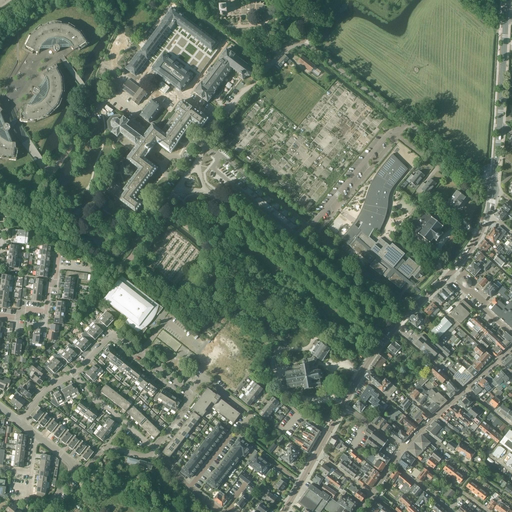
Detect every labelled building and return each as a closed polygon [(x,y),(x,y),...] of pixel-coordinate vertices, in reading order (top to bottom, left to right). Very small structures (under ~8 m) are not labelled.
[(187,0),(187,1),(196,9),(199,5),(192,0),(187,0)] [(174,10),(163,24),(164,25),(164,24),(172,30),(172,31),(173,31),(177,25),(179,27),(185,18),(174,10)] [(179,27),(183,30),(190,22),(185,18),(179,27)] [(53,22),(39,25),(47,41),(54,40),(53,22)] [(68,24),(53,22),(54,40),(62,41),(68,24)] [(190,22),(183,30),(188,33),(194,25),(190,22)] [(81,32),(68,24),(62,41),(68,45),(81,32)] [(216,50),(181,24),(179,27),(177,25),(173,31),(172,31),(172,30),(169,29),(147,59),(149,61),(150,61),(149,62),(155,66),(153,69),(155,70),(158,66),(161,69),(177,47),(184,53),(176,65),(184,71),(189,75),(184,82),(178,89),(184,94),(191,84),(193,86),(222,48),(219,46),(216,50)] [(172,30),(164,24),(164,25),(160,29),(169,35),(172,30)] [(39,25),(27,35),(41,46),(47,41),(39,25)] [(194,25),(188,33),(192,36),(198,28),(194,25)] [(198,28),(192,36),(196,39),(203,31),(198,28)] [(160,29),(157,33),(165,39),(169,35),(160,29)] [(201,43),(207,34),(203,31),(196,39),(201,43)] [(89,44),(81,32),(68,45),(72,51),(78,49),(79,51),(89,44)] [(165,39),(157,33),(154,37),(162,43),(165,39)] [(207,34),(201,43),(205,46),(211,38),(207,34)] [(41,46),(27,35),(21,48),(28,51),(32,54),(33,52),(38,53),(41,46)] [(162,43),(154,37),(151,42),(159,48),(162,43)] [(209,49),(216,41),(211,38),(205,46),(209,49)] [(216,41),(209,49),(214,52),(220,44),(216,41)] [(159,48),(151,42),(148,46),(156,52),(159,48)] [(156,52),(148,46),(144,50),(152,56),(156,52)] [(184,71),(176,65),(184,53),(177,47),(168,59),(165,57),(154,71),(184,94),(195,79),(189,75),(184,71)] [(152,56),(144,50),(141,55),(147,59),(149,61),(152,56)] [(221,60),(215,67),(212,65),(207,73),(209,75),(203,83),(203,82),(195,93),(208,102),(215,93),(215,92),(233,69),(241,75),(239,77),(244,80),(246,77),(250,76),(252,74),(252,70),(254,66),(250,63),(248,65),(227,50),(220,59),(221,60)] [(137,58),(147,65),(150,61),(149,61),(147,59),(141,55),(140,54),(137,58)] [(292,62),(289,59),(285,55),(277,64),(275,66),(279,69),(281,67),(287,61),(290,64),(292,62)] [(315,66),(303,56),(299,61),(311,72),(311,71),(318,77),(322,72),(315,67),(315,66)] [(147,65),(137,58),(134,62),(144,69),(147,65)] [(144,69),(134,62),(131,66),(140,73),(144,69)] [(42,76),(46,83),(63,78),(56,65),(46,70),(47,72),(42,76)] [(140,73),(131,66),(128,70),(137,78),(140,73)] [(46,83),(46,90),(63,92),(63,78),(46,83)] [(140,88),(128,79),(121,89),(133,98),(132,100),(138,105),(147,93),(141,88),(140,88)] [(46,90),(44,97),(59,106),(63,92),(46,90)] [(44,97),(38,103),(48,117),(54,112),(59,106),(44,97)] [(162,106),(152,99),(140,116),(150,123),(162,106)] [(151,150),(157,142),(171,152),(177,143),(177,142),(193,121),(201,128),(207,119),(183,101),(177,109),(178,110),(162,131),(153,125),(148,131),(144,128),(132,119),(130,121),(124,117),(124,118),(119,115),(112,116),(107,122),(108,129),(113,133),(112,133),(114,135),(112,137),(133,152),(127,159),(140,169),(124,190),(121,188),(121,187),(110,178),(102,188),(114,197),(115,195),(120,199),(120,200),(136,213),(143,204),(135,198),(151,177),(152,177),(158,168),(145,158),(151,150)] [(38,103),(32,105),(35,123),(46,118),(48,117),(38,103)] [(32,105),(28,105),(24,105),(23,110),(20,110),(20,122),(27,122),(35,123),(32,105)] [(6,143),(1,158),(1,159),(8,160),(8,159),(16,161),(17,149),(15,149),(15,143),(6,143)] [(392,189),(395,185),(407,169),(406,169),(391,157),(392,155),(392,154),(381,167),(380,169),(375,175),(372,183),(370,189),(368,196),(365,206),(362,214),(358,221),(362,223),(359,229),(355,225),(351,230),(348,233),(343,237),(341,239),(349,246),(349,245),(351,247),(370,263),(370,264),(371,265),(370,266),(381,276),(382,275),(400,289),(406,282),(406,281),(407,280),(408,281),(408,280),(412,275),(413,275),(412,275),(417,279),(419,276),(421,277),(423,275),(422,273),(424,270),(420,266),(420,267),(409,258),(406,262),(404,261),(401,258),(405,254),(392,244),(390,246),(380,238),(376,243),(369,238),(374,229),(379,232),(385,218),(387,211),(388,204),(388,199),(390,194),(392,189)] [(415,186),(417,184),(418,184),(422,179),(424,175),(419,171),(414,177),(411,174),(406,181),(409,183),(410,182),(415,186)] [(430,191),(434,187),(433,187),(436,183),(435,183),(436,182),(432,179),(431,180),(430,179),(426,185),(423,182),(416,191),(421,194),(423,191),(427,194),(430,191)] [(462,199),(465,194),(457,188),(449,200),(457,206),(460,202),(461,202),(463,199),(462,199)] [(511,214),(511,207),(511,208),(506,203),(502,208),(509,214),(510,215),(511,216),(511,214)] [(510,215),(509,214),(502,208),(495,216),(502,222),(506,217),(508,218),(510,215)] [(433,239),(437,242),(443,234),(440,231),(443,227),(432,217),(432,218),(429,215),(431,213),(430,213),(428,216),(424,213),(421,216),(420,216),(415,222),(416,222),(413,226),(413,227),(416,230),(413,234),(414,234),(416,232),(419,234),(418,234),(430,243),(433,239)] [(494,227),(490,233),(498,238),(501,233),(494,227)] [(11,243),(27,245),(29,232),(13,230),(11,243)] [(498,238),(490,233),(486,238),(494,244),(498,238)] [(478,246),(483,250),(485,252),(491,246),(488,244),(484,240),(478,246)] [(497,252),(499,253),(503,249),(499,245),(495,249),(497,252)] [(476,261),(480,264),(486,258),(483,255),(480,252),(474,258),(477,261),(476,261)] [(497,264),(503,257),(500,254),(499,253),(497,252),(496,253),(498,255),(494,260),(497,264)] [(503,257),(497,264),(501,267),(506,262),(508,264),(508,265),(511,268),(511,267),(511,264),(507,260),(503,257)] [(486,270),(493,263),(490,260),(487,264),(484,267),(483,268),(486,270)] [(475,261),(474,263),(473,262),(467,270),(474,277),(480,270),(481,271),(483,269),(485,272),(486,270),(483,268),(475,261)] [(65,277),(65,283),(77,284),(78,279),(77,279),(78,273),(75,272),(74,278),(72,278),(68,277),(65,277)] [(153,319),(155,314),(157,315),(156,315),(157,315),(162,308),(121,276),(102,299),(127,319),(124,322),(141,335),(147,328),(146,328),(145,327),(149,324),(153,319)] [(484,278),(478,284),(483,288),(482,288),(484,290),(490,283),(484,278)] [(484,291),(489,295),(491,297),(502,285),(498,282),(495,285),(493,284),(491,282),(490,283),(484,290),(484,291)] [(447,285),(443,289),(449,296),(454,291),(448,285),(447,285)] [(443,289),(438,293),(444,300),(449,296),(443,289)] [(76,295),(63,293),(62,299),(71,300),(74,301),(76,298),(76,295)] [(444,300),(438,293),(433,298),(440,305),(444,300)] [(506,307),(502,304),(495,298),(491,303),(494,306),(490,310),(511,328),(511,326),(511,302),(511,301),(506,307)] [(450,315),(460,325),(474,310),(463,300),(460,304),(450,315)] [(434,315),(438,312),(439,310),(437,308),(432,303),(424,311),(429,316),(432,313),(434,315)] [(101,313),(100,314),(110,323),(114,319),(114,318),(116,316),(107,308),(105,310),(106,311),(102,314),(101,313)] [(97,318),(95,320),(104,329),(106,327),(110,323),(100,314),(101,315),(98,319),(97,318)] [(412,321),(411,323),(416,328),(420,324),(421,325),(424,321),(423,320),(417,315),(416,317),(414,315),(412,316),(410,318),(410,320),(412,321)] [(63,319),(54,317),(53,323),(60,324),(60,326),(62,326),(63,324),(63,319)] [(444,317),(429,333),(436,341),(452,325),(444,317)] [(470,335),(473,337),(480,329),(484,326),(475,317),(472,320),(471,319),(469,321),(475,326),(473,328),(474,330),(473,332),(470,335)] [(89,326),(88,326),(99,336),(103,331),(102,331),(104,329),(95,320),(93,323),(94,323),(90,327),(89,326)] [(58,333),(59,326),(51,325),(50,331),(49,330),(48,339),(55,340),(56,332),(58,333)] [(462,337),(466,333),(458,325),(452,331),(455,334),(457,332),(462,337)] [(85,331),(83,333),(92,341),(94,339),(95,340),(99,336),(88,326),(88,327),(89,328),(86,332),(85,331)] [(482,331),(483,332),(487,328),(484,326),(480,329),(473,337),(475,339),(481,332),(482,331)] [(478,341),(479,342),(483,338),(485,336),(490,331),(487,328),(483,332),(484,334),(484,335),(478,341)] [(36,333),(33,332),(31,343),(42,345),(43,330),(36,329),(36,333)] [(497,346),(496,347),(502,352),(507,347),(505,345),(496,337),(490,331),(485,336),(497,346)] [(82,336),(78,340),(87,348),(91,344),(90,343),(92,341),(83,333),(81,335),(82,336)] [(505,339),(510,344),(511,344),(511,342),(511,337),(507,333),(503,337),(505,339)] [(424,334),(415,344),(432,360),(437,355),(442,360),(445,356),(447,358),(451,353),(438,342),(435,345),(428,339),(429,339),(424,334)] [(505,345),(507,347),(510,344),(505,339),(504,341),(498,335),(496,337),(505,345)] [(486,349),(490,344),(483,338),(479,342),(486,349)] [(12,343),(11,354),(20,355),(22,340),(16,339),(16,343),(12,343)] [(73,343),(71,346),(80,354),(82,352),(83,353),(87,348),(78,340),(74,344),(73,343)] [(314,344),(317,346),(312,354),(314,355),(318,358),(322,361),(330,349),(317,340),(314,344)] [(396,353),(401,348),(394,342),(387,350),(390,352),(393,356),(395,357),(398,355),(396,353)] [(479,355),(478,356),(477,355),(480,357),(485,351),(478,345),(476,343),(471,348),(474,350),(473,350),(479,355)] [(63,349),(62,349),(73,359),(76,355),(78,356),(80,354),(71,346),(69,344),(67,346),(68,347),(64,350),(63,349)] [(102,353),(106,357),(112,349),(108,346),(102,353)] [(502,352),(496,347),(495,348),(493,347),(490,351),(492,353),(494,354),(496,356),(497,356),(502,352)] [(59,354),(57,356),(66,365),(68,363),(69,363),(73,359),(62,349),(62,350),(63,351),(60,355),(59,354)] [(106,357),(110,360),(111,360),(116,353),(112,349),(106,357)] [(475,358),(477,360),(484,366),(492,357),(485,351),(480,357),(477,355),(475,358)] [(114,365),(121,356),(116,353),(111,360),(110,360),(109,362),(114,365)] [(379,355),(371,365),(379,371),(386,360),(387,359),(384,357),(385,356),(381,353),(379,355)] [(49,360),(48,360),(58,370),(62,366),(64,367),(66,365),(57,356),(55,354),(53,357),(54,357),(50,361),(49,360)] [(308,364),(306,364),(307,362),(307,360),(305,359),(303,359),(302,361),(302,363),(304,364),(304,365),(299,366),(299,365),(291,366),(291,361),(288,361),(290,371),(285,372),(286,377),(282,378),(284,384),(287,383),(288,389),(304,386),(305,389),(321,387),(320,379),(322,378),(323,375),(323,372),(321,371),(319,370),(318,366),(314,367),(314,364),(318,358),(314,355),(312,358),(308,359),(308,364)] [(501,363),(507,370),(507,369),(511,373),(511,372),(511,370),(511,369),(511,370),(509,368),(511,365),(511,356),(510,355),(501,363)] [(118,368),(124,360),(125,359),(121,356),(114,365),(118,368)] [(58,370),(48,360),(48,361),(49,362),(46,366),(45,365),(43,367),(52,375),(54,373),(54,374),(58,370)] [(118,368),(123,371),(128,364),(124,360),(118,368)] [(471,366),(478,372),(484,366),(477,360),(471,366)] [(474,377),(464,368),(457,362),(454,365),(452,363),(448,368),(455,374),(453,377),(463,387),(474,377)] [(31,378),(39,385),(45,378),(41,375),(44,371),(35,364),(30,370),(34,373),(31,378)] [(93,365),(89,370),(98,378),(102,374),(103,375),(105,372),(96,364),(94,366),(93,365)] [(123,371),(127,374),(133,367),(128,364),(123,371)] [(466,365),(464,368),(474,377),(479,372),(478,372),(471,366),(469,368),(466,365)] [(127,374),(131,378),(137,370),(133,367),(127,374)] [(445,380),(448,378),(436,367),(430,372),(436,378),(439,380),(442,383),(445,380)] [(392,398),(390,397),(397,389),(385,379),(383,382),(377,377),(380,374),(372,368),(371,368),(370,369),(364,377),(377,388),(389,398),(391,400),(392,398)] [(98,378),(89,370),(85,374),(86,375),(84,377),(93,385),(95,383),(94,382),(98,378)] [(131,378),(135,381),(141,374),(137,370),(131,378)] [(503,380),(506,383),(509,380),(511,382),(511,378),(510,379),(506,375),(505,375),(505,374),(504,373),(505,372),(503,370),(502,371),(501,370),(499,372),(500,373),(503,376),(501,378),(503,380)] [(506,383),(503,380),(501,378),(503,376),(500,373),(493,380),(502,388),(505,385),(506,387),(508,385),(506,383)] [(135,381),(140,384),(145,377),(141,374),(135,381)] [(428,397),(430,398),(441,407),(447,401),(445,399),(446,398),(443,395),(442,396),(438,393),(437,394),(432,389),(428,392),(427,390),(426,391),(421,387),(430,378),(426,374),(413,387),(415,389),(423,396),(425,394),(428,397)] [(500,390),(486,376),(484,379),(478,383),(483,389),(484,388),(487,391),(491,388),(493,389),(495,387),(499,391),(500,390)] [(502,388),(493,380),(490,376),(488,377),(487,376),(486,376),(500,390),(502,388)] [(143,389),(144,388),(144,387),(150,380),(145,377),(140,384),(138,386),(143,389)] [(0,389),(3,391),(4,387),(7,388),(10,381),(4,378),(3,381),(0,380),(0,389)] [(448,383),(446,385),(455,394),(459,390),(451,381),(448,378),(445,380),(448,383)] [(144,387),(144,388),(148,391),(154,383),(150,380),(144,387)] [(20,392),(28,398),(33,392),(31,390),(34,385),(30,382),(26,386),(25,385),(20,392)] [(154,383),(148,391),(153,394),(153,393),(154,394),(159,389),(158,388),(158,387),(154,383)] [(487,391),(484,388),(483,389),(478,383),(471,390),(476,396),(477,395),(479,398),(481,399),(483,397),(481,396),(487,392),(487,391)] [(71,384),(66,387),(71,398),(76,395),(77,396),(80,395),(74,384),(71,385),(71,384)] [(99,391),(104,395),(109,388),(105,384),(99,391)] [(257,384),(253,388),(260,393),(263,389),(257,384)] [(455,394),(446,385),(444,387),(445,387),(443,388),(443,390),(444,391),(446,391),(447,390),(449,392),(446,394),(450,398),(449,398),(450,399),(455,394)] [(248,390),(250,392),(256,397),(260,393),(253,388),(251,386),(248,390)] [(380,400),(382,398),(379,396),(380,395),(374,391),(375,390),(369,386),(366,389),(361,394),(362,395),(360,398),(365,402),(367,400),(372,404),(371,406),(377,411),(381,406),(383,407),(386,404),(380,400)] [(58,391),(64,403),(67,402),(67,401),(71,398),(66,387),(60,390),(61,391),(59,392),(58,391)] [(104,395),(108,398),(114,391),(109,388),(104,395)] [(243,413),(217,394),(217,395),(208,388),(201,396),(202,397),(200,401),(198,400),(192,409),(203,417),(206,412),(205,411),(212,402),(215,405),(212,409),(233,424),(239,416),(240,417),(243,413)] [(418,403),(423,396),(415,389),(410,395),(415,400),(418,403)] [(158,398),(162,400),(167,392),(162,390),(160,393),(158,392),(154,397),(153,399),(156,401),(158,398)] [(504,398),(501,395),(503,393),(500,390),(499,391),(495,396),(501,401),(502,400),(504,398)] [(64,403),(58,391),(53,394),(53,395),(51,396),(52,399),(50,402),(57,407),(60,406),(59,405),(64,402),(64,403)] [(108,398),(112,401),(118,394),(114,391),(108,398)] [(22,396),(16,392),(14,394),(15,395),(10,401),(20,409),(24,402),(20,399),(22,396)] [(162,400),(167,403),(172,395),(167,392),(162,400)] [(250,392),(246,396),(253,402),(256,397),(250,392)] [(480,412),(473,407),(472,409),(469,406),(473,403),(468,398),(470,396),(467,393),(458,401),(465,409),(466,409),(469,412),(472,415),(475,418),(480,412)] [(112,401),(117,405),(122,397),(118,394),(112,401)] [(422,405),(428,397),(425,394),(423,396),(418,403),(422,405)] [(169,410),(170,409),(176,398),(172,395),(167,403),(164,407),(169,410)] [(253,402),(246,396),(244,395),(241,399),(243,401),(249,406),(253,402)] [(501,401),(495,396),(493,399),(490,397),(486,403),(488,404),(489,403),(495,408),(501,401)] [(117,405),(121,408),(126,401),(122,397),(117,405)] [(270,401),(276,407),(278,408),(280,406),(281,407),(283,405),(273,397),(270,401)] [(170,409),(176,412),(179,408),(177,407),(181,401),(176,398),(170,409)] [(399,406),(404,411),(404,408),(404,406),(405,405),(409,401),(407,398),(399,406)] [(432,404),(430,406),(437,411),(440,407),(441,407),(430,398),(428,400),(432,404)] [(353,407),(361,413),(367,406),(359,400),(356,404),(353,407)] [(75,408),(80,412),(86,403),(84,402),(83,403),(81,401),(75,408)] [(126,401),(121,408),(125,411),(131,404),(126,401)] [(270,401),(266,405),(273,411),(276,407),(270,401)] [(80,412),(84,415),(90,408),(87,406),(88,405),(86,403),(80,412)] [(372,422),(376,425),(382,418),(380,417),(385,410),(388,405),(386,404),(383,408),(377,415),(372,422)] [(437,411),(430,406),(429,407),(426,404),(424,406),(428,410),(433,414),(437,411)] [(497,411),(501,414),(506,408),(502,404),(497,411)] [(266,405),(263,410),(270,415),(273,411),(266,405)] [(32,418),(36,422),(45,412),(44,411),(43,413),(39,410),(40,408),(37,406),(30,416),(32,417),(32,418)] [(126,412),(131,416),(137,410),(133,406),(126,412)] [(409,415),(413,418),(412,419),(419,424),(423,419),(425,420),(428,417),(420,410),(416,406),(409,415)] [(481,423),(475,418),(472,415),(470,417),(463,411),(461,410),(459,413),(452,406),(448,410),(454,415),(456,416),(473,431),(474,432),(481,423)] [(84,415),(88,418),(95,410),(92,408),(92,409),(90,408),(84,415)] [(501,414),(506,417),(510,411),(506,408),(501,414)] [(402,413),(400,412),(397,409),(388,420),(390,421),(396,421),(395,417),(397,416),(399,414),(399,413),(400,413),(401,413),(402,413)] [(95,410),(88,418),(92,422),(98,414),(96,412),(97,411),(95,410)] [(131,416),(134,420),(141,413),(137,410),(131,416)] [(270,415),(263,410),(259,414),(266,419),(268,417),(271,420),(273,418),(270,415)] [(463,428),(461,430),(468,436),(473,431),(456,416),(454,415),(448,410),(445,413),(463,428)] [(39,424),(44,427),(52,417),(51,417),(50,419),(46,415),(47,414),(45,412),(36,422),(37,422),(37,421),(39,423),(39,424)] [(193,412),(190,416),(197,421),(201,417),(193,412)] [(134,420),(138,424),(145,417),(141,413),(134,420)] [(456,426),(461,430),(463,428),(445,413),(442,415),(449,421),(450,420),(457,426),(456,426)] [(382,418),(376,425),(381,429),(386,422),(390,417),(388,415),(385,420),(382,418)] [(418,427),(404,415),(398,422),(403,425),(404,424),(407,427),(403,432),(409,436),(409,437),(418,427)] [(448,423),(449,421),(442,415),(439,418),(446,424),(447,424),(452,429),(453,427),(448,423)] [(190,416),(187,420),(194,425),(197,421),(190,416)] [(46,429),(51,433),(59,423),(59,422),(57,424),(53,421),(54,419),(52,417),(44,427),(44,428),(44,427),(46,429)] [(138,424),(142,427),(148,421),(145,417),(138,424)] [(109,418),(105,422),(113,429),(115,427),(114,426),(116,424),(109,418)] [(445,426),(442,423),(437,419),(435,421),(426,430),(430,433),(429,434),(440,443),(444,439),(440,436),(442,434),(441,433),(444,430),(448,433),(450,431),(445,426)] [(187,420),(184,424),(191,429),(194,425),(187,420)] [(142,427),(146,431),(152,425),(148,421),(142,427)] [(311,432),(318,436),(321,432),(311,425),(305,421),(304,424),(302,426),(304,428),(306,425),(312,429),(311,432)] [(478,428),(482,430),(487,424),(483,421),(478,428)] [(105,422),(102,427),(109,432),(111,430),(112,431),(113,429),(105,422)] [(215,428),(224,435),(227,431),(224,428),(225,426),(219,422),(215,428)] [(390,430),(393,427),(395,425),(394,424),(392,426),(391,427),(386,423),(387,422),(386,422),(381,429),(387,434),(390,430)] [(53,435),(58,439),(66,428),(65,430),(60,426),(61,425),(59,423),(51,433),(51,432),(54,434),(53,435)] [(184,424),(181,428),(188,433),(191,429),(184,424)] [(482,430),(485,433),(490,427),(487,424),(482,430)] [(146,431),(150,435),(156,428),(152,425),(146,431)] [(399,432),(398,434),(405,440),(409,436),(403,432),(401,430),(395,425),(393,427),(399,432)] [(370,445),(379,452),(384,445),(386,446),(387,444),(386,443),(388,440),(375,430),(374,431),(368,426),(363,432),(370,437),(366,442),(370,445)] [(102,427),(99,431),(107,437),(108,435),(107,435),(109,432),(102,427)] [(485,433),(488,435),(493,429),(490,427),(485,433)] [(60,440),(65,444),(73,434),(72,435),(67,432),(69,430),(66,428),(58,439),(58,438),(61,440),(60,440)] [(156,428),(150,435),(154,439),(160,432),(156,428)] [(181,428),(178,432),(185,437),(188,433),(181,428)] [(220,439),(224,435),(215,428),(211,432),(220,439)] [(488,435),(491,438),(496,432),(493,429),(488,435)] [(307,438),(306,440),(313,445),(316,441),(303,433),(298,430),(297,431),(301,434),(302,435),(307,438)] [(511,431),(510,430),(500,443),(511,452),(511,431)] [(107,437),(99,431),(95,435),(102,441),(104,439),(105,439),(107,437)] [(303,433),(316,441),(318,436),(311,432),(309,434),(304,431),(303,433)] [(405,440),(398,434),(395,432),(393,431),(390,435),(400,444),(403,444),(405,440)] [(178,432),(175,436),(182,441),(185,437),(178,432)] [(217,444),(220,439),(211,432),(208,436),(217,444)] [(491,438),(494,441),(499,434),(496,432),(491,438)] [(67,446),(72,450),(80,439),(79,441),(74,437),(76,436),(73,434),(65,444),(66,443),(68,445),(67,446)] [(496,445),(503,437),(499,434),(494,441),(493,442),(496,445)] [(436,448),(430,443),(421,435),(414,442),(423,450),(424,450),(430,455),(436,448)] [(175,436),(172,440),(179,446),(182,441),(175,436)] [(214,448),(217,444),(208,436),(208,437),(205,441),(214,448)] [(296,440),(311,449),(313,445),(306,440),(304,443),(299,440),(295,437),(293,438),(296,440)] [(339,439),(337,437),(335,439),(332,437),(327,443),(331,446),(331,447),(333,449),(335,448),(339,441),(340,439),(339,439)] [(245,456),(252,447),(240,438),(233,447),(235,448),(243,454),(245,456)] [(74,451),(79,455),(87,445),(86,446),(81,443),(83,441),(80,439),(72,450),(73,449),(75,451),(74,451)] [(172,440),(169,444),(176,450),(179,446),(172,440)] [(214,448),(205,441),(204,440),(200,444),(210,452),(214,448)] [(311,449),(296,440),(295,442),(296,443),(296,444),(299,446),(299,445),(302,447),(301,449),(308,453),(311,449)] [(447,446),(453,451),(457,447),(450,442),(447,446)] [(475,452),(460,442),(455,450),(470,460),(475,452)] [(413,443),(407,450),(420,461),(421,461),(427,453),(423,450),(423,451),(413,443)] [(169,444),(165,448),(173,454),(176,450),(169,444)] [(207,456),(210,452),(200,444),(197,448),(207,456)] [(290,449),(287,453),(294,459),(299,453),(294,449),(295,448),(290,444),(288,447),(290,449)] [(87,445),(79,455),(80,455),(82,456),(82,457),(86,461),(93,452),(89,448),(90,447),(87,445)] [(492,454),(498,458),(504,450),(500,447),(498,447),(492,454)] [(173,454),(165,448),(162,452),(169,458),(173,454)] [(204,461),(207,456),(197,448),(194,453),(204,461)] [(243,454),(235,448),(232,452),(240,458),(243,454)] [(431,456),(439,462),(443,457),(435,451),(431,456)] [(242,460),(240,458),(232,452),(228,456),(238,464),(242,460)] [(375,457),(386,465),(387,465),(390,460),(379,452),(375,457)] [(415,460),(405,452),(401,458),(411,465),(415,460)] [(200,465),(204,461),(194,453),(193,453),(195,454),(192,458),(200,465)] [(294,459),(287,453),(284,457),(281,455),(279,457),(284,462),(285,460),(290,464),(294,459)] [(427,453),(421,461),(423,463),(426,459),(428,461),(426,463),(433,469),(438,462),(434,459),(431,456),(427,453)] [(386,465),(375,457),(370,454),(368,457),(364,454),(362,456),(366,459),(366,460),(374,466),(381,472),(386,465)] [(235,469),(238,464),(228,456),(225,461),(235,469)] [(254,468),(262,458),(259,456),(258,457),(257,456),(249,465),(254,468)] [(151,469),(152,464),(128,457),(126,462),(138,465),(138,466),(151,469)] [(197,469),(200,465),(192,458),(189,463),(197,469)] [(258,471),(266,462),(262,458),(254,468),(258,471)] [(339,467),(343,470),(351,461),(347,458),(344,461),(342,460),(340,463),(341,464),(339,467)] [(411,465),(401,458),(397,463),(406,471),(411,465)] [(232,473),(235,469),(225,461),(221,465),(232,473)] [(343,470),(346,473),(351,466),(350,465),(352,462),(351,461),(343,470)] [(197,469),(189,463),(188,462),(185,466),(194,473),(197,469)] [(271,470),(272,470),(268,467),(270,466),(268,465),(269,464),(266,462),(258,471),(263,475),(266,477),(271,470)] [(359,477),(361,475),(369,465),(366,462),(364,465),(361,469),(356,475),(359,477)] [(346,473),(349,475),(357,466),(354,463),(351,466),(346,473)] [(443,469),(447,473),(452,466),(448,463),(443,469)] [(228,477),(232,473),(221,465),(218,469),(228,477)] [(330,481),(339,487),(341,485),(340,484),(328,475),(331,470),(323,465),(320,469),(324,472),(322,475),(325,478),(326,478),(326,477),(330,481)] [(369,471),(370,472),(371,472),(372,473),(379,478),(381,474),(377,472),(369,465),(361,475),(363,477),(366,472),(368,470),(369,471)] [(190,478),(194,473),(185,466),(179,473),(185,478),(187,476),(190,478)] [(356,475),(361,469),(357,466),(349,475),(353,478),(356,475)] [(447,473),(451,476),(456,470),(452,466),(447,473)] [(225,481),(228,477),(218,469),(215,473),(225,481)] [(434,476),(424,469),(417,478),(422,482),(426,477),(431,480),(434,476)] [(335,470),(332,474),(339,479),(342,475),(335,470)] [(392,485),(395,481),(396,480),(401,474),(395,470),(389,477),(392,480),(389,483),(392,485)] [(451,476),(456,480),(461,473),(456,470),(451,476)] [(225,481),(215,473),(211,478),(220,485),(221,486),(225,481)] [(376,482),(379,478),(372,473),(369,476),(376,482)] [(461,473),(456,480),(460,483),(465,477),(461,473)] [(313,482),(316,484),(316,483),(319,485),(323,479),(316,475),(313,480),(313,482)] [(376,482),(369,476),(367,479),(365,478),(362,480),(361,479),(358,482),(363,486),(365,483),(369,487),(372,488),(376,482)] [(285,484),(288,481),(282,477),(275,487),(282,491),(287,485),(285,484)] [(209,483),(207,485),(210,488),(212,489),(214,487),(217,489),(220,485),(211,478),(208,482),(209,483)] [(339,487),(341,489),(343,490),(343,489),(349,481),(345,478),(340,484),(341,485),(339,487)] [(399,491),(401,492),(410,481),(407,479),(402,484),(403,485),(399,491)] [(466,486),(470,490),(475,484),(471,480),(466,486)] [(401,492),(404,494),(405,495),(409,491),(413,487),(411,486),(413,484),(410,481),(401,492)] [(249,485),(249,484),(246,487),(252,492),(256,487),(250,483),(249,485)] [(267,491),(264,494),(263,493),(260,497),(265,500),(266,499),(272,504),(276,499),(270,493),(268,492),(270,489),(262,484),(260,486),(267,491)] [(311,484),(308,488),(327,503),(328,502),(331,498),(331,497),(329,496),(323,491),(322,492),(311,484)] [(323,491),(333,498),(337,493),(324,484),(321,490),(323,491)] [(414,484),(413,487),(409,491),(417,497),(422,491),(414,484)] [(470,490),(475,493),(479,487),(475,484),(470,490)] [(355,496),(354,498),(359,501),(360,500),(362,501),(366,496),(357,489),(356,488),(355,487),(354,487),(352,486),(349,489),(357,494),(355,496)] [(475,493),(479,497),(484,490),(479,487),(475,493)] [(299,504),(305,508),(310,511),(320,511),(324,508),(327,503),(308,488),(298,503),(299,504)] [(443,496),(449,501),(455,493),(449,488),(443,496)] [(484,490),(479,497),(483,500),(488,494),(484,490)] [(224,495),(220,491),(213,500),(222,507),(229,498),(225,494),(224,495)] [(424,492),(415,503),(419,507),(424,501),(427,503),(431,498),(424,492)] [(241,500),(237,505),(242,509),(244,505),(249,509),(251,507),(248,505),(252,501),(243,494),(239,499),(241,500)] [(404,494),(398,500),(407,509),(413,503),(405,495),(404,494)] [(343,497),(338,503),(343,507),(349,511),(352,511),(358,504),(349,497),(347,500),(343,497)] [(497,504),(501,499),(497,497),(494,502),(492,500),(486,507),(491,511),(497,504)] [(338,503),(331,498),(328,502),(327,503),(324,508),(329,511),(349,511),(343,507),(338,503)] [(494,508),(498,511),(503,504),(500,503),(502,500),(501,499),(497,504),(494,508)] [(259,511),(260,511),(261,511),(267,511),(269,510),(266,507),(268,505),(261,500),(255,509),(258,511),(259,511)] [(379,511),(384,507),(375,500),(368,508),(373,511),(379,511)] [(13,503),(12,504),(11,503),(5,510),(7,511),(20,511),(22,509),(20,507),(19,508),(16,506),(18,504),(15,501),(13,503)] [(432,509),(435,511),(436,511),(441,507),(437,503),(432,509)] [(498,511),(499,511),(502,511),(508,505),(505,503),(504,505),(503,504),(498,511)]
